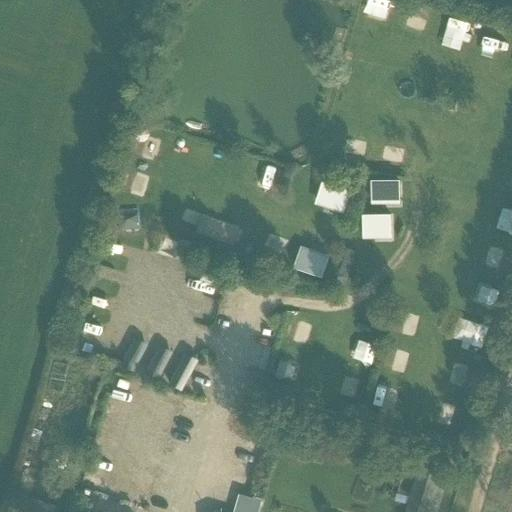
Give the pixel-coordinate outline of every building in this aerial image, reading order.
[(486,26),(481,48),(501,53),(507,31),(486,26)] [(344,160),(365,163),(368,145),(347,142),(344,160)] [(128,191),(143,194),(148,173),(133,170),(128,191)] [(400,182),(371,182),(371,201),(400,201),(400,182)] [(323,185),(317,203),(345,212),(351,194),(323,185)] [(511,208),(504,206),(497,229),(511,234),(511,208)] [(391,216),(362,217),(363,236),(391,235),(391,216)] [(193,264),(198,246),(180,241),(175,259),(193,264)] [(302,248),(295,269),(321,279),(329,257),(302,248)] [(352,264),(356,252),(347,249),(343,261),(352,264)] [(461,317),(455,339),(484,347),(490,325),(461,317)] [(355,340),(351,356),(371,361),(375,345),(355,340)] [(390,352),(388,365),(415,369),(416,356),(390,352)] [(460,364),(453,382),(471,389),(478,372),(460,364)] [(352,439),(348,452),(368,458),(372,445),(352,439)] [(385,448),(381,462),(401,468),(405,454),(385,448)] [(436,511),(448,472),(426,466),(412,511),(436,511)] [(14,492),(8,510),(12,511),(52,511),(55,506),(14,492)]
